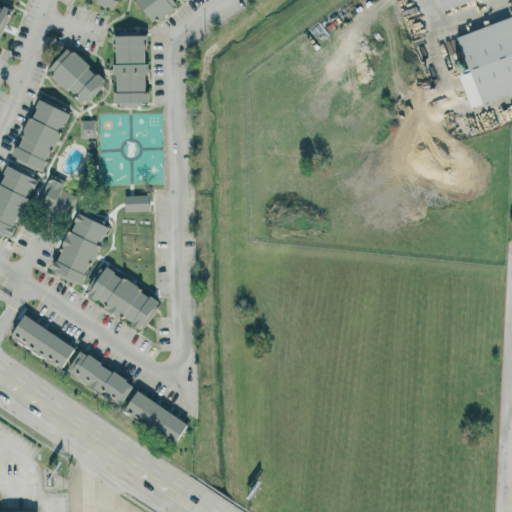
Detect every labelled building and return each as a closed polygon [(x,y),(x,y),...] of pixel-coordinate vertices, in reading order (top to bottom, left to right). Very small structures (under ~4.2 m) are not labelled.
[(88,0),(107,9),(111,0),(88,0)] [(175,0),(130,0),(146,22),(174,1),(175,0)] [(434,0),(438,8),(459,0),(434,0)] [(0,32),(9,10),(0,6),(0,32)] [(511,12),(449,32),(462,71),(453,74),(462,104),(511,88),(511,12)] [(109,34),(108,105),(135,105),(135,101),(144,101),(144,91),(138,91),(138,72),(141,72),(141,59),(142,59),(142,52),(143,52),(143,35),(109,34)] [(80,104),(101,80),(61,45),(40,70),(80,104)] [(40,170),(60,107),(29,97),(9,160),(40,170)] [(92,137),(92,119),(77,119),(77,137),(92,137)] [(0,234),(7,237),(31,174),(0,162),(0,234)] [(58,216),(69,194),(58,189),(61,184),(48,178),(36,205),(58,216)] [(45,271),(75,284),(102,224),(71,210),(45,271)] [(155,299),(96,267),(80,296),(139,328),(155,299)] [(56,366),(69,348),(19,313),(6,331),(56,366)] [(117,404),(129,381),(74,352),(62,374),(117,404)] [(181,423),(131,389),(118,408),(168,442),(181,423)]
